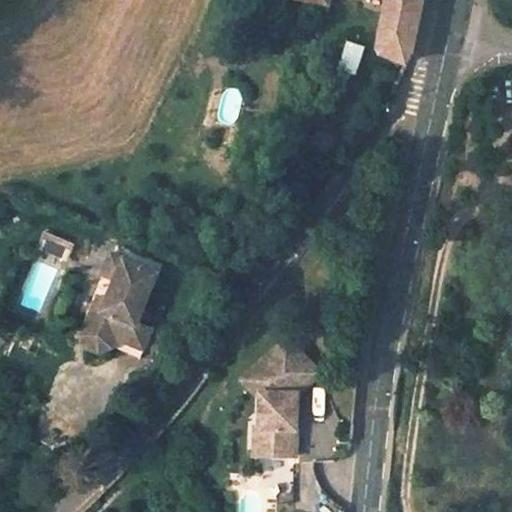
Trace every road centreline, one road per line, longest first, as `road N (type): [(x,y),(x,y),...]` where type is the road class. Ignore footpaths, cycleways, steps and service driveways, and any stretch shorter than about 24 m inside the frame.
road 1 (residential): [(444,55),(154,428),(60,511)]
road 2 (secondary): [(363,511),(387,325),(444,55)]
